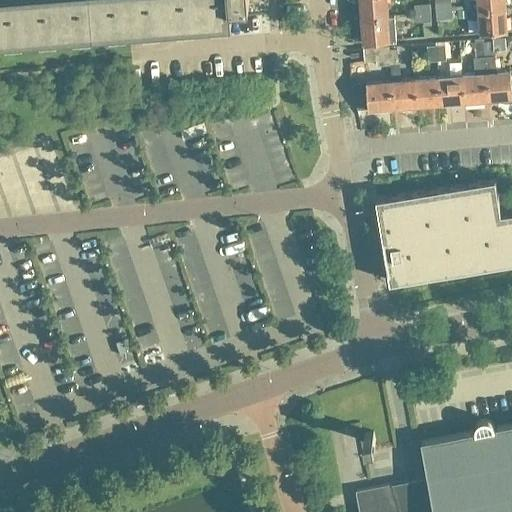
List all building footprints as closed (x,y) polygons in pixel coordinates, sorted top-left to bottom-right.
[(231,20),(230,8),(229,0),(0,0),(0,38),(230,20),(231,20)] [(259,2),(258,0),(229,0),(230,8),(234,8),(234,4),(259,2)] [(388,17),(386,0),(359,0),(361,19),(388,17)] [(503,0),(469,0),(470,10),(505,7),(503,0)] [(451,11),(451,3),(436,4),(436,12),(451,11)] [(430,13),(429,5),(414,6),(415,14),(430,13)] [(506,31),(505,7),(470,10),(471,20),(479,20),(480,33),(506,31)] [(452,20),(451,11),(436,12),(437,21),(452,20)] [(431,22),(430,13),(415,14),(416,23),(431,22)] [(394,16),(388,17),(361,19),(363,43),(396,41),(394,16)] [(487,100),(483,42),(474,43),(476,58),(474,58),(475,74),(462,75),(464,102),(487,100)] [(511,98),(510,71),(496,72),(495,57),(493,57),(492,42),(483,42),(487,100),(511,98)] [(437,61),(435,46),(427,47),(428,62),(437,61)] [(445,61),(444,46),(435,46),(437,61),(445,61)] [(389,66),(388,50),(388,47),(363,49),(364,62),(376,61),(377,66),(389,66)] [(396,50),(388,50),(389,66),(398,65),(396,50)] [(464,102),(462,75),(438,77),(440,104),(464,102)] [(440,104),(438,77),(414,79),(416,105),(440,104)] [(416,105),(414,79),(390,81),(392,107),(416,105)] [(392,107),(390,81),(366,83),(368,109),(392,107)] [(187,138),(206,131),(204,126),(202,122),(180,130),(183,139),(187,138)] [(501,212),(495,178),(455,185),(461,221),(501,212)] [(461,221),(455,185),(416,191),(422,227),(461,221)] [(422,227),(416,191),(376,198),(382,233),(422,227)] [(511,261),(511,224),(478,230),(484,266),(511,261)] [(484,266),(478,230),(439,236),(445,272),(484,266)] [(445,272),(439,236),(400,243),(406,278),(445,272)] [(510,511),(511,423),(496,426),(496,427),(494,427),(491,423),(488,421),(484,420),(483,420),(479,422),(476,425),(475,429),(476,431),(473,432),(472,431),(421,441),(428,477),(391,484),(355,491),(359,511),(510,511)] [(373,432),(364,433),(365,443),(375,441),(373,432)]
